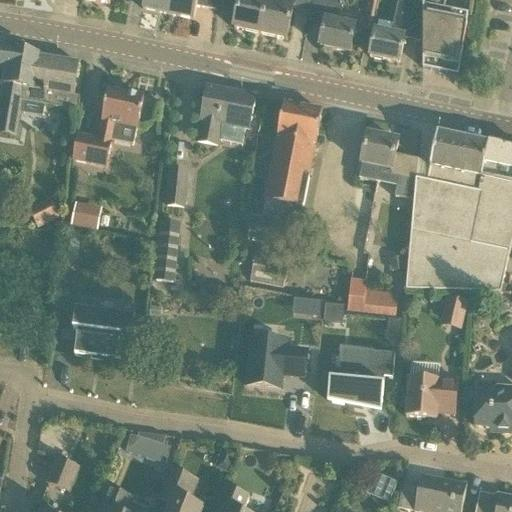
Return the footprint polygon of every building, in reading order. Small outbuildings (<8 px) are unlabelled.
[(144,0),(143,10),(168,16),(171,0),(144,0)] [(216,12),(216,0),(171,0),(168,16),(194,21),(197,8),(216,12)] [(267,2),(267,0),(239,0),(233,29),(260,35),(267,2)] [(287,41),(293,11),(310,15),(312,0),(267,0),(267,2),(260,35),(287,41)] [(350,54),(356,28),(356,25),(339,22),(342,7),(339,0),(312,0),(310,15),(309,19),(325,22),(319,48),(350,54)] [(459,77),(461,59),(468,15),(445,10),(446,0),(423,0),(423,70),(459,77)] [(421,44),(422,21),(422,8),(398,3),(395,16),(391,36),(375,33),(370,58),(400,65),(405,40),(421,44)] [(16,54),(1,52),(0,56),(0,85),(3,86),(0,105),(0,134),(16,137),(22,102),(45,106),(78,112),(80,98),(75,97),(80,65),(39,58),(40,57),(16,54)] [(250,131),(256,99),(207,90),(201,120),(203,121),(199,143),(219,147),(223,125),(250,131)] [(138,130),(144,99),(109,92),(102,123),(103,123),(99,142),(79,137),(73,162),(106,168),(112,139),(114,139),(115,135),(120,133),(121,127),(138,130)] [(298,225),(322,113),(284,105),(278,139),(263,218),(298,225)] [(500,295),(511,243),(511,150),(504,148),(504,147),(488,144),(488,145),(437,134),(427,184),(417,182),(416,183),(414,201),(406,291),(500,295)] [(414,181),(418,161),(396,156),(399,143),(367,136),(361,165),(363,166),(360,180),(379,184),(380,177),(390,179),(391,177),(399,179),(395,198),(414,201),(416,183),(417,182),(414,181)] [(183,208),(187,169),(167,167),(163,206),(183,208)] [(97,232),(101,209),(76,204),(71,227),(97,232)] [(283,289),(288,261),(281,260),(282,256),(257,252),(248,293),(274,298),(275,288),(283,289)] [(174,284),(177,260),(155,258),(152,281),(174,284)] [(0,345),(11,347),(14,322),(40,326),(46,275),(27,273),(26,279),(4,276),(1,297),(0,296),(0,345)] [(395,318),(398,294),(366,292),(364,315),(395,318)] [(461,332),(468,303),(447,298),(440,326),(461,332)] [(133,340),(135,319),(76,311),(73,332),(78,332),(75,357),(124,363),(128,339),(133,340)] [(47,315),(46,326),(55,327),(56,317),(47,315)] [(249,371),(282,375),(283,362),(291,363),(291,364),(305,366),(307,345),(285,342),(286,336),(254,332),(249,371)] [(328,405),(381,415),(385,381),(393,382),(395,358),(340,353),(337,384),(330,383),(328,405)] [(406,418),(432,420),(437,421),(437,415),(455,417),(458,382),(440,381),(440,383),(409,381),(406,418)] [(511,435),(511,387),(497,387),(493,391),(493,396),(477,395),(475,428),(491,429),(490,434),(511,435)] [(150,443),(130,437),(125,454),(144,460),(150,443)] [(218,459),(231,465),(235,455),(222,449),(218,459)] [(70,494),(80,470),(68,465),(57,460),(47,485),(70,494)] [(201,511),(203,511),(187,504),(196,483),(171,472),(160,499),(172,504),(168,511),(201,511)] [(440,487),(435,486),(436,483),(423,480),(424,477),(422,477),(415,511),(462,511),(467,486),(442,481),(440,487)] [(395,483),(385,479),(377,499),(387,503),(395,483)] [(243,511),(249,498),(224,488),(214,511),(243,511)] [(128,511),(133,500),(107,490),(98,511),(128,511)] [(499,502),(494,501),(494,497),(481,494),(482,492),(480,491),(476,511),(511,511),(511,497),(500,495),(499,502)]
